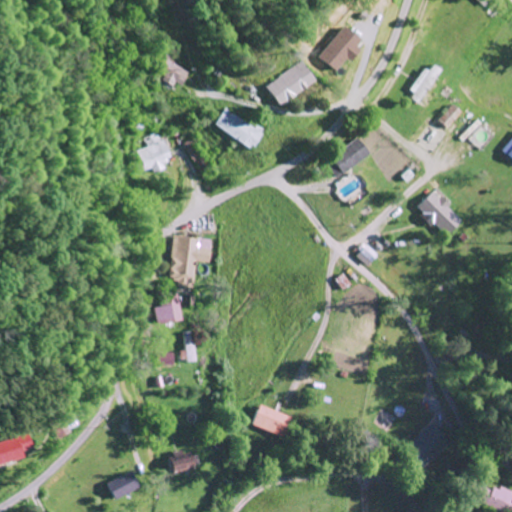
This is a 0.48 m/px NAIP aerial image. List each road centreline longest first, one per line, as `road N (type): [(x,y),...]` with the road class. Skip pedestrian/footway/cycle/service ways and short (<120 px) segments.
road 1 (residential): [(0,510),(59,467),(104,414),(165,237),(329,136),(387,59),(409,0)]
road 2 (residential): [(272,175),(399,306),(471,437),(511,470)]
road 3 (residential): [(350,114),(344,107),(287,113),(212,92)]
